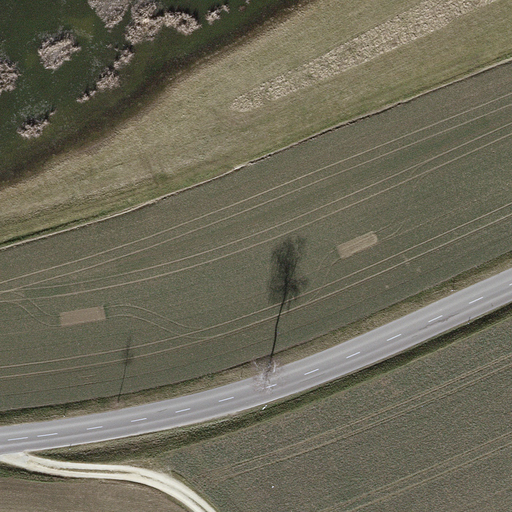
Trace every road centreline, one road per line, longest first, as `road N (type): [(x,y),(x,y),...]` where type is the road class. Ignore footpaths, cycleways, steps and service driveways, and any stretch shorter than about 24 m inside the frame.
road 1 (primary): [(0,440),(161,415),(357,358),(511,288)]
road 2 (track): [(11,439),(46,471),(147,478),(212,511)]
